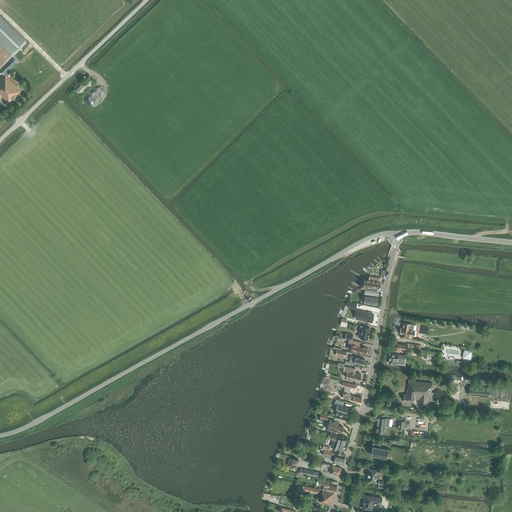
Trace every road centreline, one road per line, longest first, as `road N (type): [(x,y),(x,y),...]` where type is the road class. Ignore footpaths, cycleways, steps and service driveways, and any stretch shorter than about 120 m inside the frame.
road 1 (unclassified): [(0,435),(361,241),(398,236)]
road 2 (tertiary): [(330,511),(362,409),(398,236)]
road 3 (track): [(281,65),(297,84),(286,98),(247,281),(256,291),(284,286)]
road 4 (unclassified): [(0,140),(147,0)]
